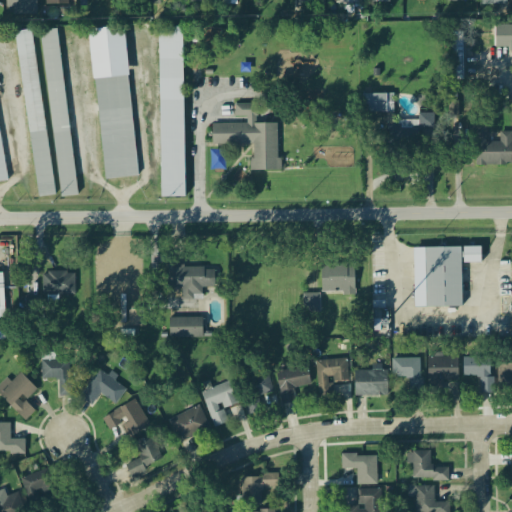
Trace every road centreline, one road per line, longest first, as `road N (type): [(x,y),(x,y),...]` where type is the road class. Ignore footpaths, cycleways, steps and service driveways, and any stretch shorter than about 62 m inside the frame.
road 1 (residential): [(0,219),(511,212)]
road 2 (tertiary): [(511,424),(283,436),(114,511)]
